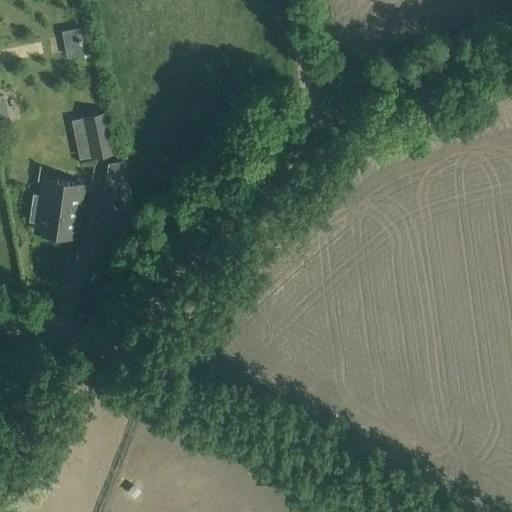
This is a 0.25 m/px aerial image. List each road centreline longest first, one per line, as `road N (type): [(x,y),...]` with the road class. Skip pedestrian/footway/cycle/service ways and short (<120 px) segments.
road 1 (unclassified): [(115,349),(298,142),(306,113),(292,0)]
road 2 (unclassified): [(403,511),(115,349)]
road 3 (track): [(306,113),(331,113),(511,52)]
road 4 (track): [(58,335),(0,489)]
